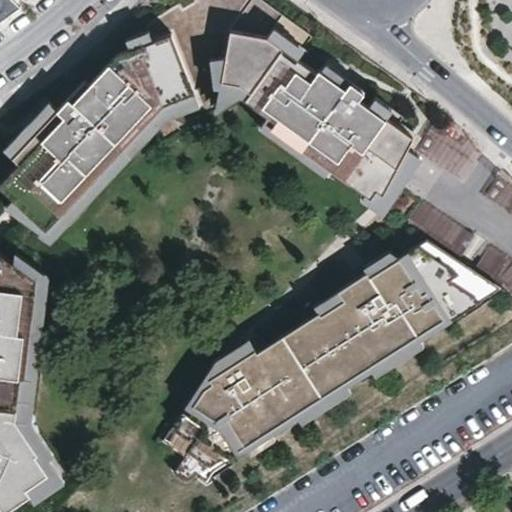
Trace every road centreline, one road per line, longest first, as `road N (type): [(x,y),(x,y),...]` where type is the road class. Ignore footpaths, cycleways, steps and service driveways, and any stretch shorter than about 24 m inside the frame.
road 1 (residential): [(374,15),(511,136)]
road 2 (residential): [(407,511),(511,443)]
